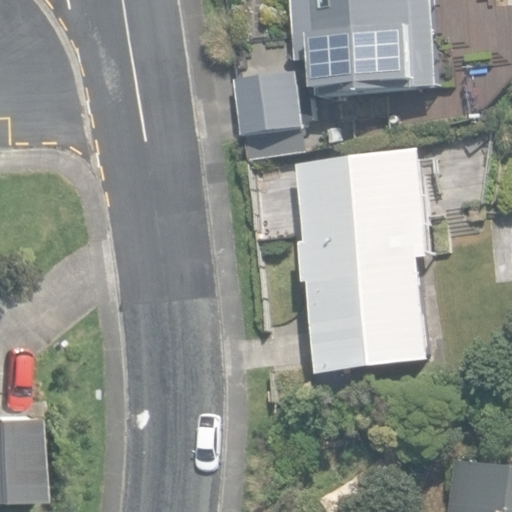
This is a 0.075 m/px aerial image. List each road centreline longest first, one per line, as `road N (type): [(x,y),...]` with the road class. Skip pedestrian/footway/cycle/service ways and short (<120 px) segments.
road 1 (residential): [(146,127),(177,389),(173,511)]
road 2 (residential): [(146,127),(21,105),(0,88)]
road 3 (residential): [(126,0),(146,127)]
